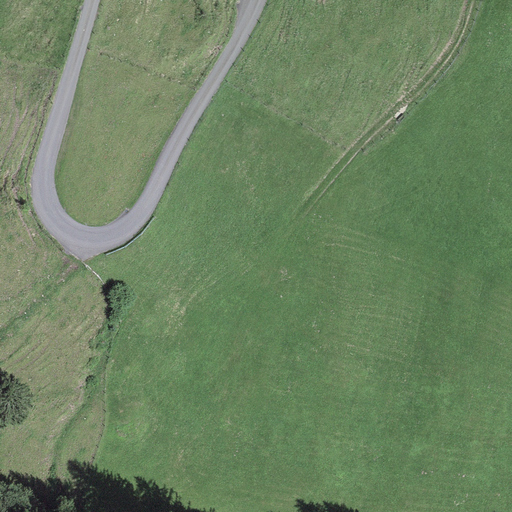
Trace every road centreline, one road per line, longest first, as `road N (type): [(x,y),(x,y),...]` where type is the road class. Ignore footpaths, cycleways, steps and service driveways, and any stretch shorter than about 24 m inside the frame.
road 1 (track): [(90,0),(42,193),(51,219),(71,237),(95,238),(141,213),(257,0)]
road 2 (track): [(301,209),(444,65),(475,0)]
